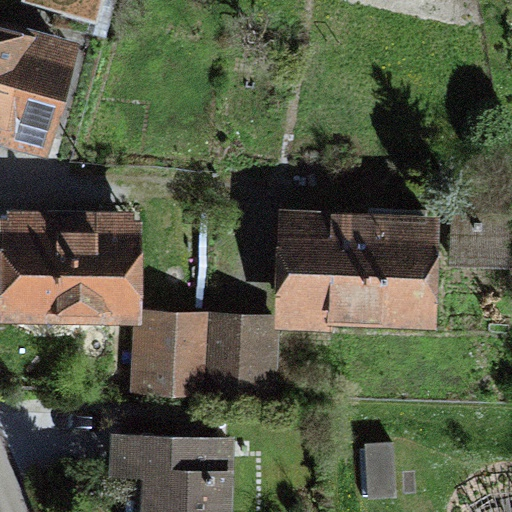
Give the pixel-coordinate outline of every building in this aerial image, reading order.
[(118,0),(31,0),(30,6),(111,27),(118,0)] [(89,40),(0,19),(0,137),(63,152),(89,40)] [(446,208),(286,204),(283,319),(443,323),(446,208)] [(144,211),(0,212),(0,287),(0,325),(145,324),(144,211)] [(160,319),(154,388),(211,392),(216,323),(160,319)] [(216,323),(211,392),(267,397),(273,328),(216,323)] [(236,511),(238,436),(112,433),(111,484),(146,485),(145,511),(236,511)]
